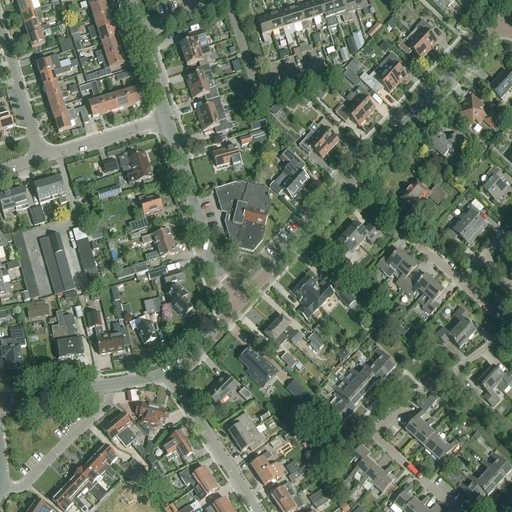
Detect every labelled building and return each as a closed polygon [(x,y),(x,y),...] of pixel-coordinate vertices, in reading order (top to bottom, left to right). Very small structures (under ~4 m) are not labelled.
[(18,4),(21,16),(34,12),(30,0),(18,4)] [(82,11),(91,8),(105,4),(103,0),(88,0),(89,4),(80,7),(82,11)] [(319,0),(309,3),(314,20),(316,26),(322,24),(323,26),(327,24),(321,4),(320,0),(319,0)] [(342,0),(334,0),(331,1),(337,18),(343,15),(345,23),(349,22),(342,0)] [(351,13),(357,11),(353,0),(342,0),(349,22),(353,21),(351,13)] [(365,0),(353,0),(357,11),(363,9),(366,17),(370,15),(365,0)] [(438,0),(447,8),(450,5),(454,1),(453,0),(438,0)] [(339,25),(337,18),(331,1),(321,4),(327,24),(328,29),(339,25)] [(309,3),(299,6),(307,31),(311,29),(308,22),(314,20),(309,3)] [(109,16),(105,4),(91,8),(93,15),(94,20),(109,16)] [(299,6),(289,10),(296,32),(296,34),(298,34),(295,26),(300,24),(302,32),(307,31),(299,6)] [(47,7),(34,12),(21,16),(25,27),(42,22),(44,21),(42,15),(49,13),(47,7)] [(291,38),(290,35),(296,32),(289,10),(278,13),(286,37),(287,40),(291,38)] [(278,13),(268,16),(273,33),(279,31),(282,39),(286,37),(278,13)] [(113,28),(109,16),(94,20),(96,27),(88,29),(90,35),(113,28)] [(267,35),(273,33),(268,16),(257,19),(265,44),(270,42),(267,35)] [(418,30),(412,35),(430,52),(439,43),(429,34),(432,30),(427,25),(423,21),(417,28),(418,30)] [(25,27),(28,38),(41,33),(50,31),(48,27),(44,28),(42,22),(25,27)] [(72,36),(78,34),(76,26),(69,28),(72,36)] [(117,40),(113,28),(90,35),(92,42),(100,39),(102,45),(117,40)] [(374,29),(368,35),(373,39),(379,33),(374,29)] [(184,55),(208,48),(203,32),(190,36),(192,42),(181,45),(184,55)] [(45,46),(41,33),(28,38),(32,50),(45,46)] [(422,61),(430,52),(412,35),(407,41),(406,40),(399,48),(408,56),(412,52),(422,61)] [(362,38),(354,41),(358,52),(364,45),(362,38)] [(59,44),(61,49),(72,45),(70,40),(59,44)] [(102,45),(104,52),(95,55),(97,60),(120,52),(117,40),(102,45)] [(354,42),(348,44),(351,54),(357,51),(354,42)] [(74,51),(72,45),(61,49),(63,55),(74,51)] [(213,64),(210,54),(208,48),(184,55),(187,66),(199,62),(200,68),(209,65),(213,64)] [(366,48),(363,52),(368,57),(372,53),(366,48)] [(290,58),(287,50),(279,52),(282,61),(290,58)] [(351,62),(347,50),(341,52),(345,64),(351,62)] [(99,65),(102,64),(105,71),(124,65),(120,52),(97,60),(99,65)] [(380,68),(399,86),(408,76),(398,68),(402,63),(392,54),(380,68)] [(37,65),(41,77),(61,71),(57,57),(49,59),(50,61),(37,65)] [(356,76),(359,72),(355,68),(358,65),(354,61),(347,68),(356,76)] [(238,62),(232,64),(235,74),(241,72),(238,62)] [(198,74),(186,78),(190,89),(212,82),(214,81),(209,65),(200,68),(196,69),(198,74)] [(70,68),(61,71),(41,77),(44,88),(57,84),(55,79),(72,74),(70,68)] [(391,95),(399,86),(380,68),(370,79),(365,75),(360,80),(378,96),(385,89),(391,95)] [(511,76),(505,70),(489,88),(501,99),(511,87),(511,76)] [(134,78),(132,72),(116,77),(118,83),(134,78)] [(100,73),(85,78),(87,83),(102,79),(100,73)] [(86,84),(83,76),(77,78),(79,86),(86,84)] [(89,107),(85,108),(86,113),(88,118),(92,117),(93,119),(106,115),(102,100),(99,90),(96,82),(91,84),(96,102),(88,105),(89,107)] [(219,98),(216,88),(214,88),(212,82),(190,89),(193,99),(205,96),(207,102),(219,98)] [(44,88),(48,100),(65,95),(63,90),(59,91),(57,84),(44,88)] [(355,107),(368,119),(377,109),(367,100),(371,96),(361,87),(354,95),(360,101),(355,107)] [(126,93),(130,107),(143,104),(138,89),(126,93)] [(320,90),(316,95),(321,100),(326,95),(320,90)] [(118,111),(130,107),(126,93),(113,97),(118,111)] [(62,101),(69,98),(68,94),(65,95),(48,100),(51,111),(64,107),(62,101)] [(473,95),(455,114),(469,127),(475,121),(479,124),(485,117),(478,111),(483,105),(473,95)] [(313,102),(307,96),(301,102),(308,108),(313,102)] [(113,97),(102,100),(106,115),(118,111),(113,97)] [(200,122),(216,116),(224,114),(219,98),(207,102),(208,107),(196,111),(200,122)] [(359,128),(368,119),(355,107),(350,112),(343,106),(336,114),(346,123),(350,119),(359,128)] [(75,116),(81,114),(86,113),(85,108),(74,111),(73,111),(66,113),(64,107),(51,111),(55,123),(75,116)] [(492,111),(483,121),(492,130),(502,120),(492,111)] [(0,115),(0,129),(1,132),(13,128),(9,113),(0,115)] [(86,113),(81,114),(85,125),(90,123),(88,118),(86,113)] [(229,130),(226,120),(224,114),(216,116),(200,122),(203,131),(215,127),(216,134),(229,130)] [(77,122),(75,116),(55,123),(59,134),(72,130),(70,124),(77,122)] [(328,116),(326,118),(333,125),(335,122),(328,116)] [(311,132),(331,151),(340,141),(330,132),(334,128),(324,119),(318,126),(315,123),(309,130),(311,132)] [(250,136),(240,139),(242,146),(251,143),(252,146),(265,143),(266,137),(264,131),(249,136),(250,136)] [(466,150),(461,146),(465,142),(456,133),(449,141),(439,131),(429,143),(443,156),(448,151),(453,155),(459,148),(467,155),(469,154),(477,161),(485,152),(473,141),(466,150)] [(323,159),(331,151),(311,132),(299,145),(310,155),(314,151),(323,159)] [(297,143),(292,139),(288,144),(293,148),(297,143)] [(227,149),(213,154),(217,167),(231,163),(232,166),(241,163),(236,146),(227,149)] [(309,180),(300,172),(306,166),(288,149),(279,159),(285,164),(280,170),(283,173),(289,179),(301,190),(309,180)] [(130,167),(132,172),(149,167),(145,154),(130,159),(128,155),(119,159),(122,169),(130,167)] [(117,160),(104,164),(107,175),(120,170),(117,160)] [(132,172),(124,174),(126,180),(127,179),(129,186),(153,178),(149,167),(132,172)] [(486,175),(491,180),(482,189),(496,203),(508,190),(499,181),(503,177),(494,167),(486,175)] [(283,173),(270,187),(279,195),(283,191),(292,199),(301,190),(289,179),(283,173)] [(47,183),(53,202),(59,200),(60,205),(67,203),(60,179),(47,183)] [(417,182),(401,199),(416,212),(429,197),(437,205),(445,196),(436,187),(430,194),(417,182)] [(40,206),(53,202),(47,183),(34,186),(40,206)] [(240,185),(235,184),(215,190),(222,213),(227,214),(225,223),(230,240),(238,241),(237,245),(239,249),(253,252),(261,243),(271,203),(266,202),(269,190),(241,183),(240,185)] [(121,186),(99,193),(102,202),(123,195),(121,186)] [(11,194),(16,213),(29,209),(23,190),(11,194)] [(10,214),(16,213),(11,194),(0,196),(0,204),(5,222),(12,220),(10,214)] [(147,201),(146,197),(138,199),(144,216),(163,210),(159,197),(147,201)] [(471,205),(458,219),(462,222),(477,237),(486,227),(475,217),(479,212),(471,205)] [(41,208),(35,210),(39,225),(46,223),(41,208)] [(34,227),(39,225),(35,210),(29,211),(34,227)] [(477,237),(462,222),(458,219),(445,232),(454,240),(457,236),(468,246),(477,237)] [(145,220),(129,225),(131,233),(148,228),(145,220)] [(345,232),(359,246),(366,239),(372,244),(381,234),(372,226),(367,231),(369,232),(367,234),(354,222),(345,232)] [(74,232),(77,244),(89,240),(86,229),(74,232)] [(103,230),(92,233),(94,241),(106,238),(103,230)] [(156,248),(173,243),(169,231),(142,239),(144,246),(154,243),(156,248)] [(353,252),(359,246),(345,232),(336,242),(347,252),(342,257),(351,266),(359,258),(353,252)] [(0,259),(5,259),(2,249),(8,247),(7,243),(12,242),(10,236),(0,238),(0,259)] [(59,236),(50,239),(51,244),(53,249),(53,250),(54,254),(54,255),(55,256),(64,253),(63,248),(59,236)] [(77,244),(82,261),(94,258),(89,240),(77,244)] [(177,255),(173,243),(156,248),(157,253),(145,257),(147,264),(177,255)] [(375,266),(383,274),(389,279),(396,271),(407,259),(398,250),(388,261),(384,257),(375,266)] [(64,253),(55,256),(55,259),(56,262),(66,260),(64,253)] [(82,261),(84,267),(95,264),(94,258),(82,261)] [(395,284),(403,291),(412,281),(407,277),(416,267),(407,259),(396,271),(402,276),(395,284)] [(19,262),(8,265),(10,272),(20,269),(19,262)] [(134,267),(136,275),(147,272),(149,271),(146,263),(134,267)] [(68,264),(58,267),(58,269),(59,273),(69,270),(68,264)] [(84,267),(85,273),(97,270),(95,264),(84,267)] [(166,268),(150,273),(152,281),(164,277),(167,286),(172,285),(175,284),(183,281),(180,272),(169,276),(166,268)] [(69,270),(59,273),(60,274),(60,275),(61,279),(71,276),(70,272),(69,270)] [(85,273),(87,279),(98,275),(97,270),(85,273)] [(0,273),(0,286),(3,286),(1,280),(9,278),(7,272),(0,273)] [(147,272),(136,275),(138,281),(149,277),(147,272)] [(100,281),(98,275),(87,279),(88,284),(100,281)] [(416,285),(412,281),(403,291),(411,298),(417,290),(424,296),(434,283),(425,275),(416,285)] [(71,276),(61,279),(62,281),(62,284),(63,285),(72,282),(71,279),(71,276)] [(313,298),(312,299),(321,308),(329,299),(329,298),(335,293),(327,285),(321,291),(316,286),(317,285),(308,276),(302,283),(305,286),(304,289),(313,298)] [(72,282),(63,285),(63,288),(64,289),(65,294),(75,291),(73,286),(73,285),(72,282)] [(314,315),(321,308),(312,299),(313,298),(304,289),(305,286),(302,283),(293,292),(302,300),(300,302),(304,306),(298,312),(308,320),(313,315),(314,315)] [(434,302),(444,292),(434,283),(424,296),(429,301),(422,308),(430,315),(439,306),(434,302)] [(173,288),(167,295),(174,302),(170,306),(184,319),(193,309),(183,300),(187,296),(176,285),(175,284),(172,285),(173,288)] [(0,300),(1,303),(12,300),(10,292),(8,285),(3,286),(0,286),(0,300)] [(355,301),(345,291),(338,299),(348,309),(355,301)] [(76,293),(64,296),(66,302),(77,299),(76,293)] [(98,295),(91,296),(92,303),(100,301),(98,295)] [(164,312),(160,299),(148,302),(151,315),(164,312)] [(127,320),(123,301),(116,302),(120,322),(127,320)] [(27,310),(29,320),(50,317),(48,306),(27,310)] [(461,323),(455,329),(468,340),(476,331),(465,322),(469,317),(460,309),(453,316),(461,323)] [(66,360),(72,359),(67,327),(65,318),(65,317),(64,313),(57,314),(58,319),(60,329),(54,330),(56,344),(59,361),(60,361),(62,363),(65,362),(66,360)] [(100,357),(112,355),(109,337),(103,338),(99,314),(87,316),(90,330),(95,329),(100,357)] [(65,318),(67,327),(72,359),(84,357),(82,340),(75,341),(73,327),(77,326),(75,316),(65,318)] [(282,316),(273,326),(287,339),(295,347),(303,339),(296,332),(295,332),(289,327),(291,325),(282,316)] [(147,317),(130,325),(133,331),(137,329),(145,346),(157,340),(152,329),(153,328),(147,317)] [(375,322),(368,328),(371,331),(377,324),(375,322)] [(329,331),(321,323),(314,331),(322,338),(329,331)] [(114,336),(109,337),(112,355),(124,353),(119,325),(112,326),(114,336)] [(287,339),(273,326),(264,335),(273,342),(272,344),(278,350),(287,339)] [(459,350),(468,340),(455,329),(450,335),(442,328),(435,336),(445,345),(449,340),(459,350)] [(25,339),(24,329),(11,331),(13,341),(25,339)] [(312,335),(308,340),(311,343),(309,345),(315,352),(317,350),(318,351),(323,346),(312,335)] [(13,341),(10,341),(11,349),(2,350),(3,359),(7,359),(8,371),(22,369),(19,349),(26,348),(25,339),(13,341)] [(343,348),(337,355),(344,361),(350,354),(343,348)] [(250,349),(239,360),(249,370),(247,372),(251,376),(250,377),(263,389),(279,372),(266,360),(264,363),(250,349)] [(381,358),(375,364),(387,375),(396,366),(378,349),(374,352),(381,358)] [(299,367),(286,354),(278,361),(290,373),(293,370),(294,371),(299,367)] [(361,367),(365,371),(377,381),(380,384),(387,375),(375,364),(370,370),(364,364),(361,367)] [(493,367),(485,376),(497,387),(504,394),(511,385),(511,376),(507,372),(503,376),(493,367)] [(349,372),(357,380),(368,390),(377,381),(365,371),(360,376),(352,369),(349,372)] [(225,374),(205,395),(217,406),(237,385),(225,374)] [(492,393),(497,387),(485,376),(476,385),(486,395),(482,399),(492,408),(499,400),(492,393)] [(341,381),(349,388),(360,399),(368,390),(357,380),(352,385),(344,378),(343,378),(341,381)] [(294,381),(289,387),(298,397),(296,399),(301,404),(309,396),(294,381)] [(333,390),(337,393),(353,407),(360,399),(349,388),(344,393),(336,387),(333,390)] [(251,397),(243,389),(238,394),(246,402),(251,397)] [(132,403),(140,401),(138,392),(130,394),(132,403)] [(340,402),(335,408),(347,419),(356,410),(353,407),(337,393),(334,396),(340,402)] [(148,405),(148,407),(142,406),(142,407),(138,406),(136,413),(137,415),(140,416),(139,418),(142,419),(141,422),(137,426),(145,434),(148,435),(149,431),(155,405),(150,404),(148,405)] [(161,407),(155,405),(149,431),(154,432),(155,427),(157,427),(158,423),(164,424),(167,412),(161,410),(162,409),(161,407)] [(339,428),(347,419),(335,408),(330,413),(324,408),(321,411),(339,428)] [(414,438),(431,419),(426,414),(422,410),(404,430),(414,438)] [(265,412),(258,417),(262,423),(269,418),(265,412)] [(235,427),(228,432),(234,442),(255,428),(246,413),(232,422),(235,427)] [(122,414),(112,422),(131,444),(137,450),(141,446),(136,441),(136,440),(126,428),(131,424),(122,414)] [(432,419),(431,419),(414,438),(422,446),(433,434),(428,429),(435,422),(432,419)] [(290,420),(285,424),(289,430),(294,426),(290,420)] [(127,448),(131,444),(112,422),(103,431),(111,441),(116,436),(127,448)] [(265,443),(259,434),(255,428),(234,442),(241,452),(249,447),(252,452),(265,443)] [(293,428),(282,436),(287,443),(298,435),(293,428)] [(422,446),(432,455),(443,443),(437,437),(443,431),(439,428),(433,434),(422,446)] [(169,454),(187,442),(180,432),(169,439),(171,441),(162,447),(167,455),(169,454)] [(279,438),(270,445),(273,450),(282,444),(279,438)] [(448,448),(443,443),(432,455),(441,463),(458,444),(454,441),(448,448)] [(194,453),(187,442),(169,454),(170,455),(168,457),(170,462),(180,456),(183,460),(194,453)] [(148,444),(143,454),(150,457),(154,447),(148,444)] [(105,445),(96,455),(111,470),(114,466),(112,464),(118,458),(114,454),(105,445)] [(359,465),(366,458),(370,454),(361,445),(344,464),(347,467),(353,460),(359,465)] [(254,470),(258,475),(269,468),(265,461),(272,457),(269,452),(261,457),(262,458),(250,465),(254,470)] [(497,462),(491,468),(504,479),(511,471),(493,453),(490,457),(497,462)] [(96,455),(88,463),(102,476),(106,472),(114,479),(117,476),(111,470),(96,455)] [(149,460),(153,465),(159,462),(155,456),(149,460)] [(354,477),(359,482),(374,466),(366,458),(359,465),(349,477),(352,479),(354,477)] [(134,460),(129,464),(137,472),(142,468),(134,460)] [(159,462),(153,465),(153,474),(155,480),(167,475),(163,470),(165,468),(160,461),(159,462)] [(504,479),(491,468),(484,461),(481,464),(489,471),(483,477),(495,489),(504,479)] [(285,468),(291,476),(295,474),(300,471),(294,462),(285,468)] [(88,463),(79,472),(105,497),(109,493),(97,481),(102,476),(88,463)] [(306,466),(300,471),(295,474),(299,479),(309,472),(306,466)] [(373,487),(373,486),(383,474),(374,466),(359,482),(358,485),(361,488),(367,481),(373,487)] [(390,466),(383,474),(373,486),(382,494),(394,482),(387,476),(393,469),(390,466)] [(137,472),(136,473),(146,483),(150,478),(150,475),(142,468),(137,472)] [(194,490),(210,479),(207,474),(204,468),(194,475),(189,468),(178,476),(186,487),(190,484),(194,490)] [(273,473),(269,468),(258,475),(262,481),(261,481),(264,486),(276,479),(277,479),(284,475),(280,469),(273,473)] [(79,472),(70,482),(83,495),(89,489),(100,501),(105,497),(79,472)] [(134,473),(129,478),(133,482),(138,476),(134,473)] [(467,479),(473,484),(485,495),(487,497),(495,489),(483,477),(478,482),(470,475),(467,479)] [(343,483),(341,485),(345,489),(347,486),(351,482),(347,478),(343,483)] [(214,485),(210,479),(194,490),(193,490),(197,496),(196,497),(199,502),(207,497),(206,497),(218,489),(214,484),(214,485)] [(164,480),(156,484),(158,489),(166,484),(164,480)] [(70,482),(60,492),(74,504),(82,511),(85,509),(86,508),(78,500),(83,495),(70,482)] [(275,501),(278,506),(297,494),(289,483),(282,487),(282,488),(271,496),(274,501),(275,501)] [(477,504),(485,495),(473,484),(467,489),(461,483),(458,486),(477,504)] [(393,503),(403,511),(414,500),(408,494),(413,488),(410,485),(393,503)] [(52,501),(63,511),(67,511),(74,504),(60,492),(52,501)] [(309,499),(312,505),(325,497),(321,492),(309,499)] [(281,511),(292,511),(296,509),(297,510),(304,505),(297,494),(278,506),(282,511),(281,511)] [(328,503),(325,497),(312,505),(316,511),(328,503)] [(402,511),(418,511),(423,508),(430,500),(426,497),(419,505),(414,500),(403,511),(402,511)] [(227,511),(231,510),(227,505),(228,504),(224,499),(213,507),(212,506),(205,511),(227,511)] [(36,500),(28,510),(30,511),(52,511),(46,508),(47,507),(36,500)]
